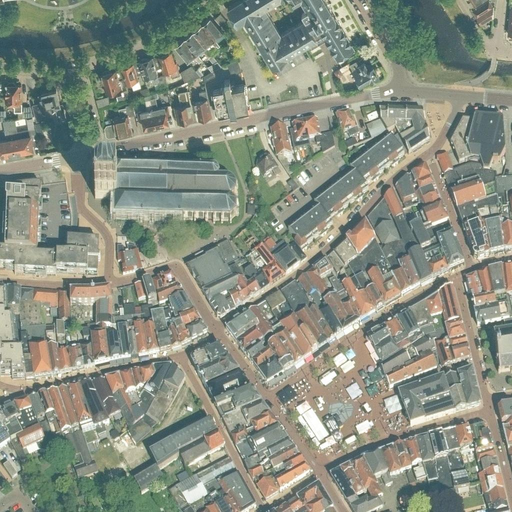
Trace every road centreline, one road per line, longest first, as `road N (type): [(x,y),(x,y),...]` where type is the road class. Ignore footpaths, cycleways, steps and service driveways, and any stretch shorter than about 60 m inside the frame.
road 1 (unclassified): [(458,96),(435,148),(275,292),(215,330),(177,270)]
road 2 (secondary): [(75,156),(399,92)]
road 3 (unclassified): [(343,511),(319,475),(327,468),(490,413)]
road 4 (residential): [(62,68),(84,139),(95,133),(78,65)]
road 5 (residential): [(212,0),(162,37),(78,65)]
road 6 (residential): [(106,286),(107,238),(79,207),(75,156)]
